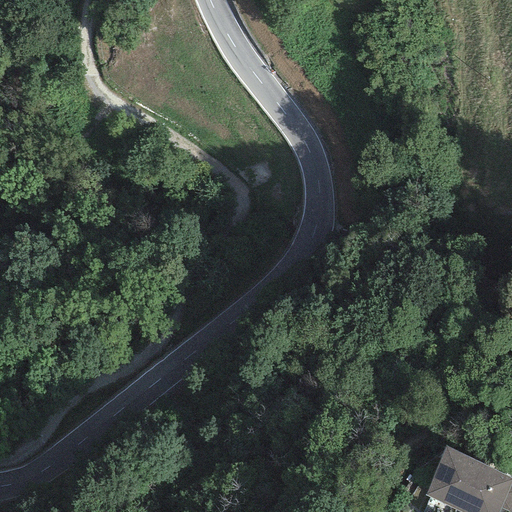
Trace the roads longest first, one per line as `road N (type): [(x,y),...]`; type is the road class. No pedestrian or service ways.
road 1 (tertiary): [(0,486),(67,456),(257,306),(305,258),(318,213),(312,162),(299,134),(243,68),(208,0)]
road 2 (track): [(0,458),(30,449),(64,402),(162,341),(244,213),(241,191),(214,167),(95,88),(87,61),(89,0)]
road 3 (track): [(370,511),(389,465),(417,440),(511,387)]
